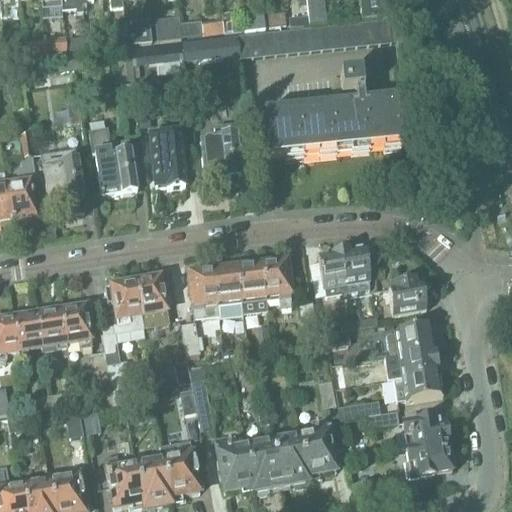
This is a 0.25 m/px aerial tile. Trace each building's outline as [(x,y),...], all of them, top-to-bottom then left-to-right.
[(20,12),(19,1),(18,0),(0,0),(0,16),(1,24),(5,24),(4,13),(20,12)] [(39,0),(18,0),(19,1),(27,0),(28,15),(40,14),(39,0)] [(61,9),(59,0),(39,0),(40,14),(43,14),(42,10),(61,9)] [(80,0),(67,0),(68,8),(74,7),(75,18),(82,18),(81,11),(82,10),(80,0)] [(92,0),(80,0),(82,10),(84,10),(84,6),(93,6),(92,0)] [(120,0),(107,0),(108,14),(122,13),(121,5),(120,0)] [(326,29),(322,0),(304,0),(306,20),(308,31),(326,29)] [(400,22),(392,0),(357,0),(359,26),(400,22)] [(286,18),(264,21),(265,34),(288,31),(287,22),(286,18)] [(287,22),(288,31),(288,36),(295,35),(307,34),(308,33),(308,31),(306,20),(287,22)] [(264,21),(242,23),(244,36),(265,34),(264,21)] [(180,42),(179,28),(178,22),(154,25),(156,44),(180,42)] [(222,23),(200,26),(202,39),(223,37),(222,23)] [(147,25),(124,28),(127,49),(150,47),(147,25)] [(378,49),(390,48),(388,25),(376,26),(378,49)] [(200,26),(179,28),(180,42),(202,39),(200,26)] [(376,26),(364,28),(366,51),(378,49),(376,26)] [(364,28),(353,29),(355,52),(366,51),(364,28)] [(355,52),(353,29),(341,30),(343,53),(355,52)] [(341,30),(330,31),(332,54),(343,53),(341,30)] [(330,31),(318,32),(320,56),(332,54),(330,31)] [(309,57),(320,56),(318,32),(308,33),(307,34),(309,57)] [(307,34),(295,35),(297,58),(309,57),(307,34)] [(286,60),(297,58),(295,35),(288,36),(283,36),(286,60)] [(283,36),(272,37),(274,61),(286,60),(283,36)] [(263,62),(274,61),(272,37),(261,39),(263,62)] [(261,39),(249,40),(251,63),(263,62),(261,39)] [(25,43),(26,49),(28,61),(47,59),(46,48),(45,40),(25,43)] [(239,65),(251,63),(249,40),(236,41),(239,65)] [(99,41),(85,43),(86,54),(101,53),(99,41)] [(236,41),(221,43),(223,61),(238,60),(236,41)] [(64,44),(64,46),(66,57),(86,54),(85,43),(79,43),(64,44)] [(181,47),(181,48),(183,66),(197,64),(195,46),(195,45),(181,47)] [(66,57),(64,46),(46,48),(47,59),(66,57)] [(28,61),(26,49),(7,51),(8,64),(28,61)] [(119,87),(133,86),(130,54),(116,55),(119,87)] [(87,59),(71,60),(73,74),(88,72),(87,59)] [(58,75),(73,74),(71,60),(57,62),(58,75)] [(352,97),(354,113),(262,122),(268,163),(401,149),(396,108),(363,112),(359,78),(338,80),(340,98),(352,97)] [(213,144),(200,146),(204,186),(223,184),(223,186),(225,185),(226,190),(228,191),(237,190),(239,187),(239,184),(240,184),(236,142),(233,143),(231,129),(212,131),(213,144)] [(120,200),(136,197),(128,144),(108,147),(106,133),(88,135),(91,160),(94,159),(100,201),(119,198),(120,200)] [(176,136),(147,139),(153,190),(164,189),(164,192),(182,190),(176,136)] [(28,139),(19,140),(22,163),(31,161),(28,139)] [(83,205),(77,166),(75,166),(74,154),(40,159),(47,209),(66,206),(66,208),(68,207),(70,220),(83,218),(81,206),(83,205)] [(17,189),(5,191),(11,226),(26,224),(25,221),(35,219),(31,190),(35,190),(31,161),(22,163),(20,163),(18,166),(19,172),(15,176),(17,189)] [(0,227),(11,226),(5,191),(3,178),(0,178),(0,227)] [(365,266),(364,256),(363,252),(360,253),(356,251),(353,252),(350,254),(339,256),(346,297),(348,297),(349,303),(371,300),(368,282),(375,281),(373,265),(365,266)] [(346,297),(339,256),(329,258),(325,257),(322,258),(319,260),(316,260),(320,283),(312,285),(317,311),(327,309),(326,300),(346,297)] [(280,314),(290,312),(285,267),(274,268),(271,266),(264,267),(262,270),(260,270),(265,305),(278,304),(280,314)] [(239,273),(236,273),(240,308),(265,305),(260,270),(259,270),(256,268),(241,270),(239,273)] [(240,308),(236,273),(234,273),(231,271),(224,272),(222,275),(214,276),(219,321),(241,318),(240,308)] [(193,324),(219,321),(214,276),(210,276),(208,274),(201,275),(199,277),(187,279),(188,288),(193,324)] [(145,283),(138,284),(136,287),(135,287),(143,333),(167,329),(159,283),(147,285),(145,283)] [(420,284),(387,290),(392,321),(425,315),(425,312),(426,309),(425,302),(423,300),(420,284)] [(129,286),(122,287),(120,290),(103,293),(106,308),(110,308),(114,330),(100,333),(104,357),(107,381),(110,401),(111,409),(132,406),(126,365),(120,366),(116,339),(143,334),(143,333),(135,287),(132,288),(129,286)] [(313,306),(299,308),(302,330),(316,328),(313,306)] [(35,315),(42,359),(57,356),(57,361),(66,360),(59,316),(54,317),(53,312),(35,315)] [(89,352),(91,352),(84,312),(59,316),(66,360),(67,359),(67,355),(79,353),(80,358),(89,356),(89,352)] [(17,322),(12,323),(18,362),(42,359),(35,315),(17,318),(17,322)] [(268,319),(258,321),(260,335),(270,334),(268,319)] [(377,321),(363,324),(364,332),(379,330),(377,321)] [(0,365),(18,362),(12,323),(0,325),(0,365)] [(352,334),(364,332),(363,324),(350,326),(352,334)] [(343,335),(348,335),(352,334),(350,326),(341,327),(343,335)] [(195,327),(181,329),(186,361),(200,358),(195,327)] [(430,330),(393,336),(393,338),(386,339),(390,360),(434,353),(430,330)] [(323,339),(328,371),(344,368),(343,361),(335,362),(334,352),(350,350),(348,335),(343,335),(323,339)] [(401,375),(402,382),(438,376),(434,353),(390,360),(392,376),(401,375)] [(107,381),(104,357),(90,359),(93,383),(107,381)] [(234,357),(223,359),(225,368),(236,366),(234,357)] [(193,395),(189,375),(187,366),(174,369),(179,397),(193,395)] [(345,376),(344,368),(328,371),(329,379),(345,376)] [(189,375),(193,395),(197,417),(200,437),(214,434),(205,384),(206,384),(204,373),(189,375)] [(438,376),(402,382),(394,384),(397,406),(405,405),(405,408),(442,401),(438,376)] [(332,385),(318,388),(324,413),(337,410),(332,385)] [(5,392),(0,392),(0,419),(9,419),(5,392)] [(197,417),(193,395),(179,397),(184,419),(197,417)] [(63,399),(48,402),(49,411),(64,409),(63,399)] [(111,409),(110,401),(101,402),(103,411),(111,409)] [(48,402),(37,403),(38,412),(49,411),(48,402)] [(150,402),(142,403),(144,416),(152,415),(150,402)] [(339,426),(366,421),(381,419),(379,406),(337,412),(339,426)] [(274,413),(265,415),(268,427),(277,426),(274,413)] [(96,415),(82,417),(87,442),(101,439),(96,415)] [(265,415),(257,416),(259,429),(268,427),(265,415)] [(381,419),(366,421),(368,434),(397,429),(395,417),(381,419)] [(78,418),(64,420),(69,445),(83,442),(78,418)] [(403,439),(400,441),(402,455),(406,455),(447,448),(446,444),(448,442),(447,437),(445,435),(443,422),(439,422),(420,425),(401,428),(403,439)] [(25,423),(7,426),(9,440),(27,437),(25,423)] [(313,433),(297,436),(307,487),(321,484),(320,480),(335,477),(324,425),(312,427),(313,433)] [(270,441),(280,493),(292,490),(292,492),(296,494),(302,492),(305,490),(305,488),(307,487),(297,436),(270,441)] [(270,441),(243,447),(253,498),(255,497),(256,499),(259,501),(265,500),(268,497),(267,495),(280,493),(270,441)] [(253,498),(243,447),(230,449),(228,443),(213,446),(223,499),(238,496),(239,501),(253,498)] [(160,452),(161,462),(170,508),(185,505),(184,500),(199,498),(189,447),(160,452)] [(408,469),(404,470),(406,483),(410,483),(435,479),(450,477),(451,476),(449,461),(447,448),(406,455),(408,469)] [(143,511),(135,467),(121,470),(118,467),(116,460),(104,462),(105,469),(104,469),(112,511),(122,511),(128,511),(127,511),(143,511)] [(161,462),(135,467),(143,511),(168,511),(171,510),(170,508),(161,462)] [(0,511),(25,511),(22,491),(8,493),(3,490),(7,489),(4,474),(0,474),(0,511)] [(48,486),(53,511),(82,511),(76,475),(64,477),(61,483),(48,486)] [(22,491),(25,511),(53,511),(48,486),(47,479),(20,484),(22,491)] [(352,490),(354,503),(377,499),(375,486),(352,490)]
